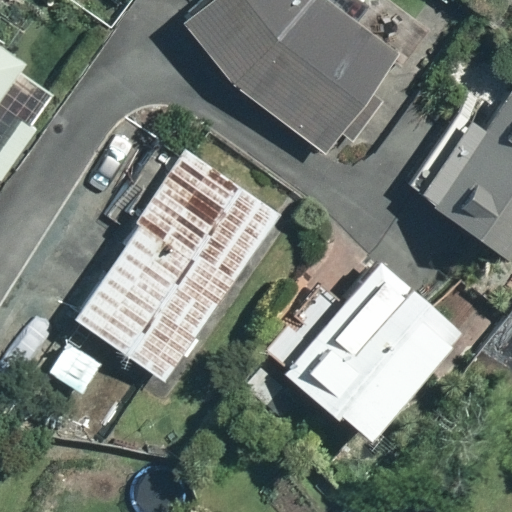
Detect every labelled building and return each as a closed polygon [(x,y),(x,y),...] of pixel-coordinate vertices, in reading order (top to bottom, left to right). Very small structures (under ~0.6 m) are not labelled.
[(214,0),(178,29),(228,91),(324,161),(406,50),(337,0),(214,0)] [(0,57),(0,101),(21,73),(0,57)] [(457,115),(404,194),(511,265),(511,89),(510,89),(482,131),(457,115)] [(185,156),(73,322),(168,385),(279,219),(185,156)] [(372,255),(272,377),(368,455),(468,333),(372,255)] [(93,357),(55,332),(32,367),(69,392),(93,357)]
